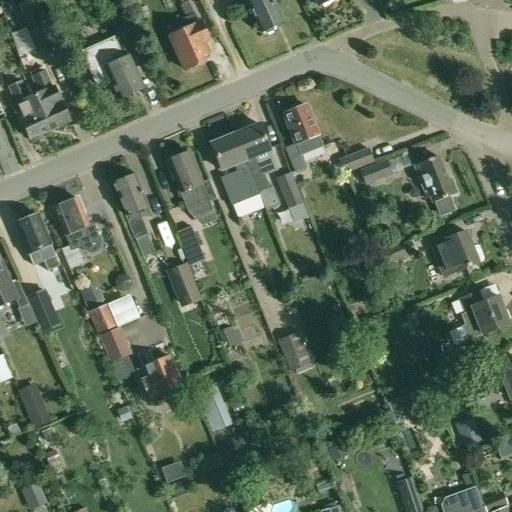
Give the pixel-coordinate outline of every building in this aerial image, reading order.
[(63,13),(57,0),(42,0),(50,18),(63,13)] [(282,22),(271,0),(252,0),(247,3),(261,32),(282,22)] [(39,6),(22,14),(21,14),(37,53),(56,44),(39,6)] [(200,24),(198,24),(193,14),(166,26),(170,37),(169,37),(183,70),(202,62),(200,59),(209,55),(203,42),(207,40),(200,24)] [(135,43),(127,24),(114,30),(122,48),(135,43)] [(113,37),(80,51),(95,86),(110,80),(119,99),(143,88),(139,80),(143,78),(138,68),(134,70),(129,58),(123,60),(113,37)] [(45,71),(28,78),(49,131),(70,122),(54,87),(52,88),(45,71)] [(49,131),(28,78),(6,87),(28,140),(49,131)] [(282,114),(293,145),(285,149),(294,172),(306,168),(301,156),(320,147),(306,106),(282,114)] [(260,125),(235,135),(250,168),(261,194),(270,190),(256,155),(269,150),(260,125)] [(235,135),(210,144),(220,169),(232,164),(235,172),(219,179),(230,206),(261,194),(250,168),(235,135)] [(339,159),(345,175),(374,163),(368,149),(339,159)] [(188,152),(165,161),(177,193),(179,192),(187,213),(202,227),(217,221),(209,202),(214,201),(206,182),(201,184),(188,152)] [(437,156),(414,164),(424,191),(427,190),(432,204),(435,203),(440,218),(456,212),(450,198),(456,195),(450,178),(446,180),(437,156)] [(359,170),(364,185),(392,175),(386,160),(359,170)] [(276,179),(292,219),(306,214),(291,173),(276,179)] [(114,185),(127,215),(142,258),(154,253),(146,235),(140,219),(150,215),(135,176),(114,185)] [(357,196),(364,214),(375,210),(368,191),(357,196)] [(53,209),(60,225),(65,236),(70,247),(72,251),(82,247),(84,250),(88,252),(93,253),(97,251),(100,248),(101,243),(100,239),(98,235),(93,223),(88,225),(77,198),(53,209)] [(259,198),(240,205),(246,222),(265,215),(259,198)] [(14,225),(26,254),(27,253),(33,267),(54,257),(48,244),(50,244),(38,215),(14,225)] [(190,227),(176,233),(189,266),(191,265),(193,271),(205,267),(202,260),(204,260),(190,227)] [(465,232),(430,246),(443,277),(483,261),(477,247),(472,249),(465,232)] [(384,250),(389,263),(415,252),(410,240),(384,250)] [(27,308),(23,296),(17,281),(10,284),(0,261),(0,306),(13,300),(17,310),(22,308),(23,310),(27,308)] [(169,270),(183,306),(199,300),(186,264),(169,270)] [(114,280),(115,287),(120,291),(127,290),(131,284),(130,278),(124,274),(118,275),(114,280)] [(95,283),(80,290),(89,311),(105,305),(104,301),(95,283)] [(461,328),(449,333),(454,346),(466,341),(481,335),(508,324),(498,297),(483,302),(478,290),(458,300),(463,314),(460,316),(463,325),(460,327),(461,328)] [(89,311),(98,334),(134,320),(128,305),(112,313),(107,304),(105,305),(89,311)] [(234,332),(232,327),(218,333),(225,350),(243,342),(238,330),(234,332)] [(119,328),(99,336),(118,382),(135,375),(128,356),(131,354),(119,328)] [(276,343),(288,373),(310,364),(298,334),(276,343)] [(188,401),(169,355),(136,369),(149,400),(162,395),(166,404),(174,407),(188,401)] [(449,372),(463,367),(461,358),(446,363),(449,372)] [(511,366),(498,372),(475,379),(480,395),(504,386),(509,400),(511,399),(511,401),(511,366)] [(433,385),(437,397),(469,384),(464,372),(433,385)] [(196,394),(210,431),(231,422),(215,385),(196,394)] [(48,423),(33,387),(19,393),(35,429),(48,423)] [(112,413),(105,416),(111,428),(132,419),(126,407),(129,406),(124,398),(121,390),(109,396),(112,403),(108,405),(112,413)] [(455,425),(464,447),(481,440),(472,418),(455,425)] [(22,433),(18,425),(7,430),(11,438),(22,433)] [(51,429),(41,433),(45,441),(55,437),(51,429)] [(328,450),(332,461),(348,455),(344,444),(328,450)] [(511,444),(496,451),(500,461),(511,455),(511,444)] [(202,458),(204,464),(207,472),(222,467),(217,454),(202,458)] [(304,471),(315,468),(312,460),(302,463),(304,471)] [(168,483),(186,477),(181,462),(163,469),(168,483)] [(396,484),(406,511),(423,511),(412,478),(396,484)] [(444,499),(441,507),(442,511),(482,511),(480,507),(474,490),(444,499)] [(502,494),(479,503),(480,507),(482,511),(493,511),(508,506),(502,494)]
